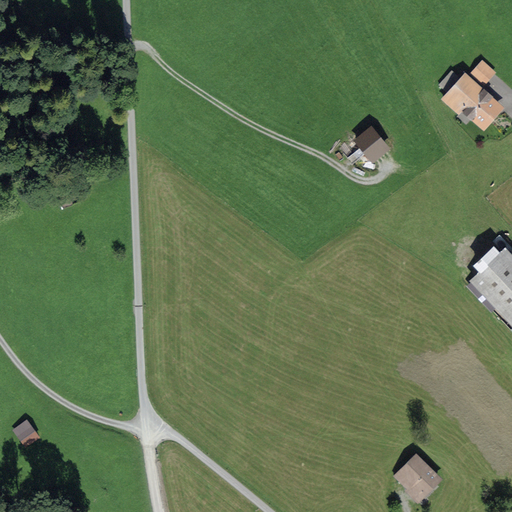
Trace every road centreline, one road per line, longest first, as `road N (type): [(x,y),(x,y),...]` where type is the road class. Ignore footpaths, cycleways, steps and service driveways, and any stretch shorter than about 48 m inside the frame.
road 1 (residential): [(124,0),(145,427)]
road 2 (track): [(125,35),(239,117),(359,180),(383,174),(386,160)]
road 3 (residential): [(145,427),(75,409),(36,385),(0,341)]
road 4 (residential): [(145,427),(182,441),(269,511)]
